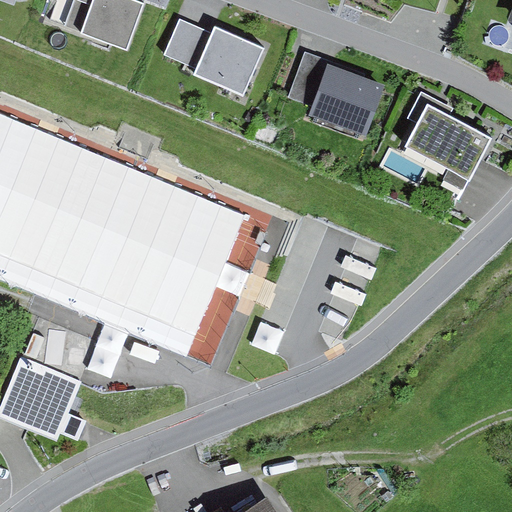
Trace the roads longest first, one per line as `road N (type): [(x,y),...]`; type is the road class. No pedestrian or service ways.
road 1 (track): [(511,416),(408,457),(320,458),(207,479),(138,450)]
road 2 (residential): [(215,422),(309,388),(362,358),(511,222)]
road 3 (residential): [(511,109),(430,65),(251,0)]
road 4 (residential): [(0,293),(176,361),(215,422)]
road 5 (residential): [(27,511),(138,450),(215,422)]
